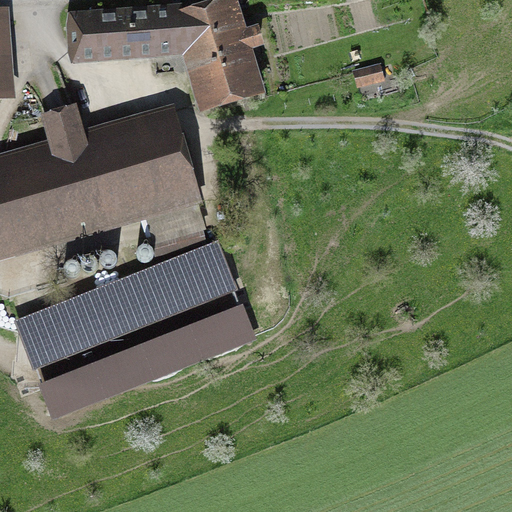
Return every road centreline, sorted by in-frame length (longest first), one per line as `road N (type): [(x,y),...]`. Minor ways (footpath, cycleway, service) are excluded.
road 1 (track): [(44,34),(66,64),(90,79),(154,88),(182,99),(196,118),(236,126),(386,125),(511,145)]
road 2 (track): [(42,0),(44,34),(0,124)]
